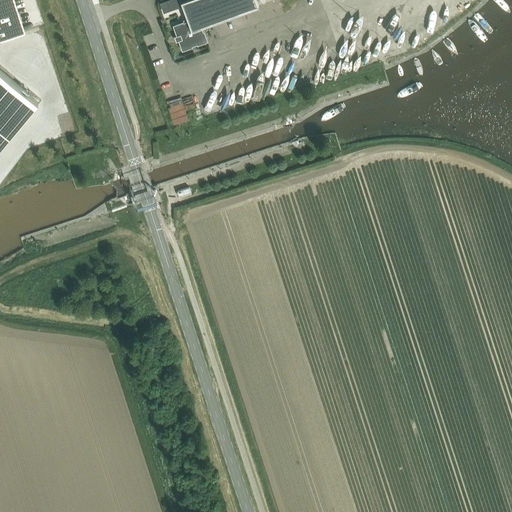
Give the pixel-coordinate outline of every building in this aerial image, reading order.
[(0,0),(0,40),(23,33),(11,0),(0,0)] [(201,27),(258,6),(256,0),(184,0),(181,1),(188,21),(183,23),(183,22),(173,25),(176,36),(180,35),(182,39),(178,41),(182,51),(192,47),(192,46),(197,45),(197,46),(208,42),(204,31),(203,32),(201,27)] [(143,46),(149,44),(147,36),(141,38),(143,46)] [(12,50),(24,48),(23,37),(11,39),(12,50)] [(0,147),(38,102),(0,70),(0,147)] [(189,187),(177,191),(179,197),(191,193),(189,187)]
